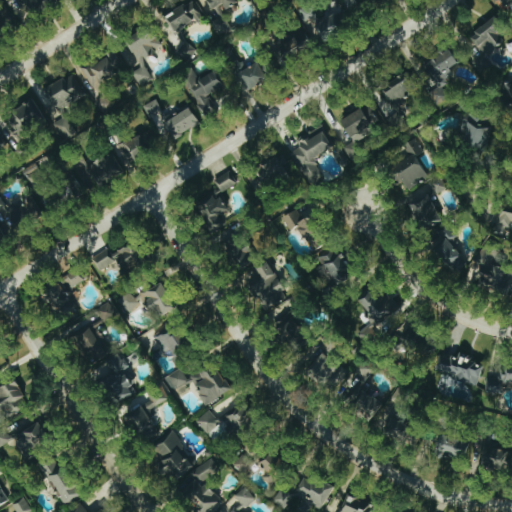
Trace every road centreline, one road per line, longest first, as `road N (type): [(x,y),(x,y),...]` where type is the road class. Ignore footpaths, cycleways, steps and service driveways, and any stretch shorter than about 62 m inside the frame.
road 1 (residential): [(0,293),(453,0)]
road 2 (residential): [(150,196),(236,336),(316,428),(424,490),(511,507)]
road 3 (residential): [(147,511),(7,289)]
road 4 (residential): [(511,331),(439,304),(389,254),(364,213)]
road 5 (residential): [(0,79),(124,0)]
